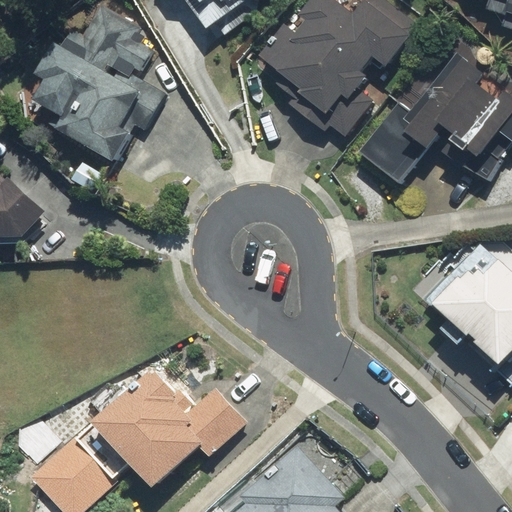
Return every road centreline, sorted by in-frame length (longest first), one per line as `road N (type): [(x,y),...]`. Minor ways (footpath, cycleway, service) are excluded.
road 1 (residential): [(323,355),(238,297),(213,263),(219,221),(241,204),(293,210),(314,240)]
road 2 (residential): [(323,355),(403,420),(480,511)]
road 3 (residential): [(314,240),(511,208)]
